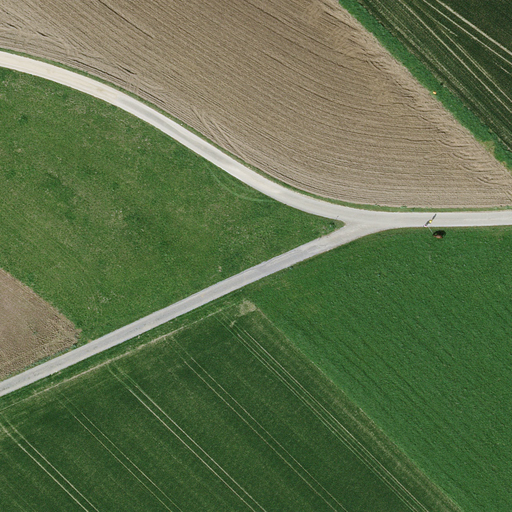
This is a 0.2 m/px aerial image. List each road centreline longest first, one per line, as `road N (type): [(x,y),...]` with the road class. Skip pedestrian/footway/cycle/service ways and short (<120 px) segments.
road 1 (track): [(0,391),(371,219),(284,195),(149,113),(0,57)]
road 2 (unclassified): [(371,219),(511,218)]
